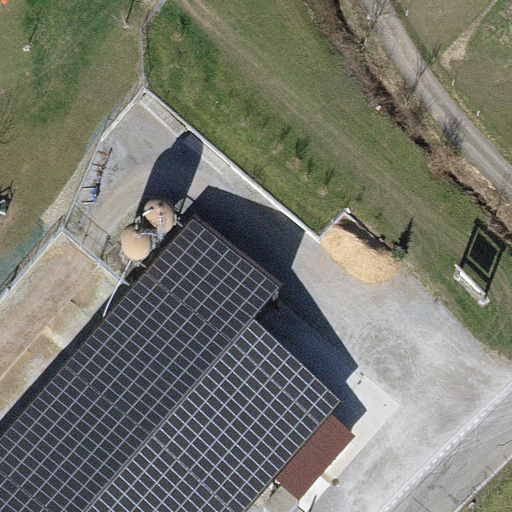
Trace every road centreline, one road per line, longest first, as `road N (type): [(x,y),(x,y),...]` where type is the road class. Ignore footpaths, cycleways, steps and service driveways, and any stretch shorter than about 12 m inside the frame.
road 1 (track): [(511,182),(417,67),(378,0)]
road 2 (tertiary): [(511,421),(421,511)]
